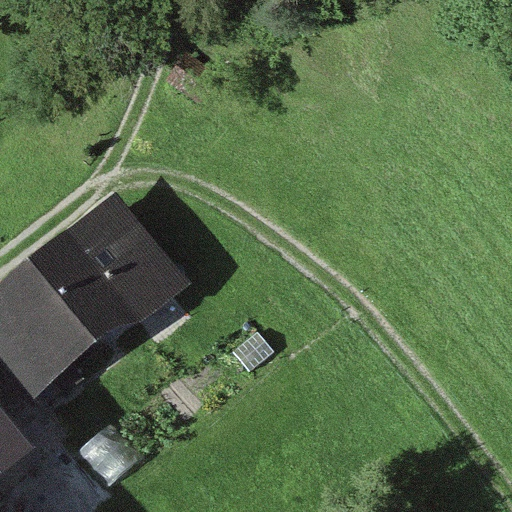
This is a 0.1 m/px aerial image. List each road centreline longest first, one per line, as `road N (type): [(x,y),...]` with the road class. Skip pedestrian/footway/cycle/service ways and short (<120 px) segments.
road 1 (track): [(511,485),(437,393),(295,250),(198,187),(116,167)]
road 2 (track): [(168,0),(116,167)]
road 3 (track): [(116,167),(85,194),(0,237)]
